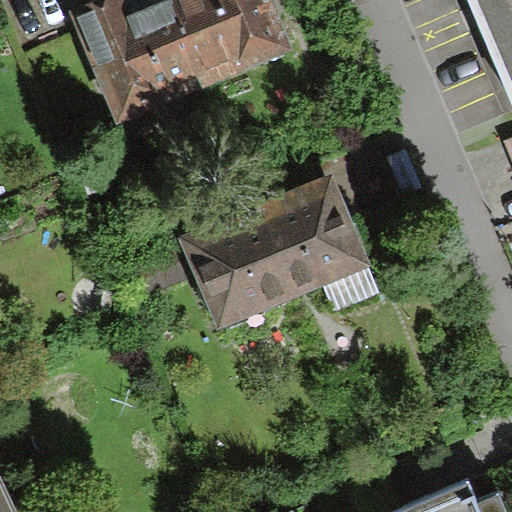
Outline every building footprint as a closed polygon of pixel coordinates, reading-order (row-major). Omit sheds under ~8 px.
[(146,0),(109,0),(73,17),(127,131),(194,99),(146,0)] [(228,0),(147,0),(194,99),(261,68),(228,0)] [(511,102),(511,0),(463,0),(505,105),(511,102)] [(349,204),(201,266),(245,369),(392,308),(349,204)] [(498,511),(480,472),(385,511),(498,511)]
